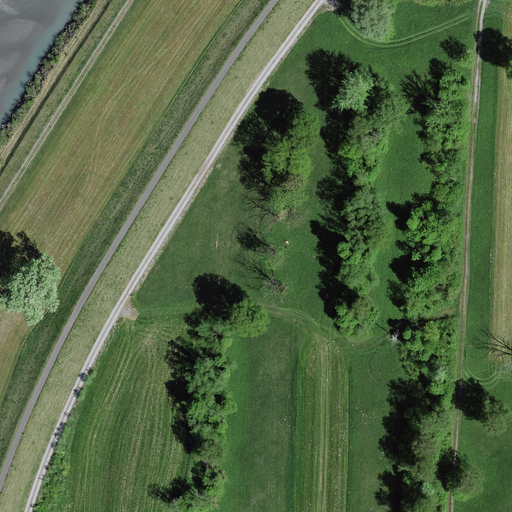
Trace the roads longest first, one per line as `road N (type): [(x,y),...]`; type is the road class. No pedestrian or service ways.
road 1 (track): [(322,0),(263,75),(101,340),(68,409),(35,511)]
road 2 (track): [(0,492),(88,293),(277,0)]
road 3 (track): [(485,0),(452,511)]
road 4 (track): [(132,0),(0,210)]
road 5 (track): [(331,0),(350,32),(378,45),(468,22),(483,10)]
